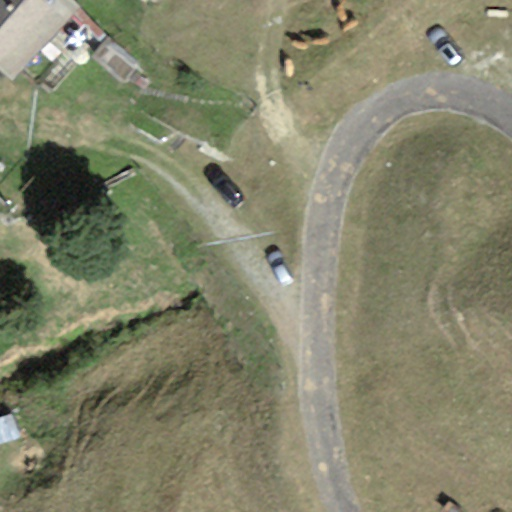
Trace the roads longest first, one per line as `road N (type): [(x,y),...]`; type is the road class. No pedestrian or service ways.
road 1 (unclassified): [(511,122),(467,99),(403,98),(354,134),(337,167),(323,217),(315,345),(317,415),(339,511)]
road 2 (track): [(315,345),(161,165),(67,124),(0,108)]
